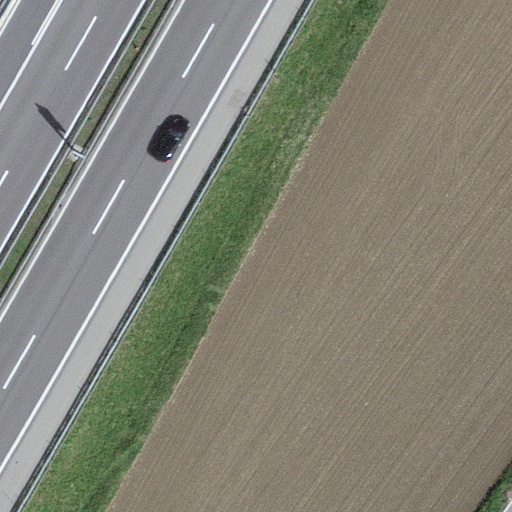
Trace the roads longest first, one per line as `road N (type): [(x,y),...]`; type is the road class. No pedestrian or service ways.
road 1 (motorway): [(0,394),(226,0)]
road 2 (motorway): [(104,0),(0,183)]
